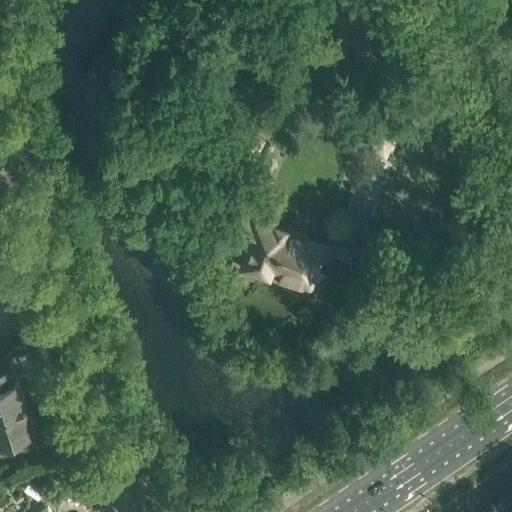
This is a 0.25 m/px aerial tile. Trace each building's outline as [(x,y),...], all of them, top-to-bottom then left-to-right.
[(388,5),(376,0),(375,0),(338,0),(333,14),(363,26),(367,15),(379,19),(382,20),(388,5)] [(381,120),(376,117),(368,136),(391,145),(399,127),(403,118),(384,111),(381,120)] [(251,162),(263,138),(228,121),(226,126),(221,136),(217,145),(251,162)] [(329,252),(344,257),(344,258),(345,259),(346,260),(347,260),(348,260),(349,261),(350,261),(351,260),(353,260),(353,259),(354,259),(355,258),(356,257),(356,256),(356,255),(356,253),(356,252),(355,251),(355,250),(354,250),(353,249),(352,248),(350,248),(348,248),(347,248),(271,222),(274,213),(253,206),(241,241),(248,243),(241,262),(308,285),(318,256),(327,259),(329,252)] [(0,441),(32,431),(34,433),(35,431),(33,430),(17,379),(15,380),(11,365),(8,366),(9,367),(0,369),(0,441)]
